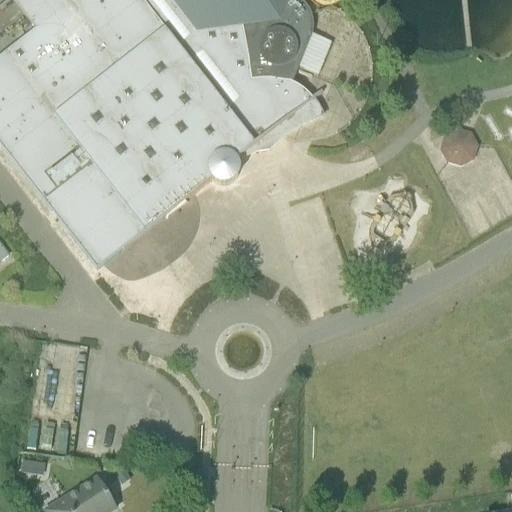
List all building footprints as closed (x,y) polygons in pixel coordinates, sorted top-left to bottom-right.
[(317,110),(313,103),(319,98),(318,96),(311,101),(301,92),(289,85),(308,36),(309,27),(308,19),(304,11),(298,5),(290,0),(10,0),(35,32),(0,59),(0,149),(96,272),(212,182),(217,186),(223,188),(229,187),(234,183),(237,177),(237,170),(234,164),(246,155),(249,152),(250,147),(283,133),(283,135),(322,119),(317,110)] [(462,129),(436,147),(452,172),(479,154),(462,129)] [(0,269),(10,261),(0,249),(0,269)] [(76,433),(93,435),(97,389),(80,387),(76,433)] [(100,449),(119,452),(122,436),(137,438),(141,411),(128,409),(127,410),(107,407),(100,449)] [(160,447),(162,410),(145,409),(144,447),(160,447)] [(48,511),(114,511),(115,511),(96,482),(48,511)]
